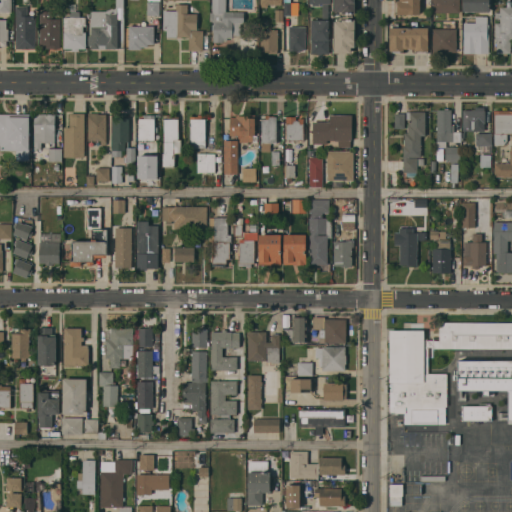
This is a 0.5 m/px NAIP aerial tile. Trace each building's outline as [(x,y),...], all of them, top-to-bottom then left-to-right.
[(11,0),(12,11),(0,11),(0,0),(11,0)] [(213,0),(226,0),(226,10),(225,10),(225,11),(244,11),(244,22),(240,22),(240,35),(233,35),(233,37),(228,37),(228,40),(223,40),(223,42),(214,42),(214,29),(212,29),(212,23),(214,24),(214,21),(213,21),(213,10),(213,0)] [(329,19),(329,53),(322,53),(322,54),(318,54),(318,53),(312,53),(312,19),(317,19),(317,17),(322,17),(322,3),(319,3),(319,5),(313,5),(313,3),(310,3),(310,0),(331,0),(331,3),(328,3),(328,19),(329,19)] [(342,13),(342,11),(335,11),(335,0),(356,0),(356,13),(342,13)] [(420,0),(420,14),(398,14),(398,13),(395,13),(395,0),(420,0)] [(433,12),(433,0),(460,0),(460,12),(433,12)] [(463,11),(463,0),(490,0),(490,11),(463,11)] [(160,1),(160,14),(147,14),(147,1),(160,1)] [(284,1),(298,2),(297,14),(291,14),(291,15),(284,15),(284,1)] [(511,38),(511,53),(497,53),(497,38),(495,38),(495,22),(500,22),(500,18),(495,18),(495,12),(500,12),(500,6),(507,6),(507,1),(511,1),(511,38)] [(164,10),(176,10),(176,3),(188,4),(188,13),(198,13),(197,30),(203,30),(203,50),(189,49),(189,36),(181,36),(167,36),(167,29),(163,29),(164,10)] [(16,5),(27,5),(27,15),(36,15),(36,48),(16,48),(16,5)] [(275,9),(283,9),(283,21),(275,21),(275,9)] [(64,16),(70,16),(70,10),(80,10),(80,16),(86,16),(86,25),(83,25),(83,31),(86,31),(86,48),(78,48),(78,50),(72,50),(72,48),(64,48),(64,16)] [(118,48),(91,48),(91,45),(88,45),(88,35),(91,35),(91,10),(106,10),(106,12),(118,12),(118,48)] [(60,47),(46,47),(47,44),(41,44),(41,11),(55,11),(55,18),(60,18),(60,47)] [(464,16),(488,16),(487,24),(489,24),(489,53),(464,53),(464,16)] [(355,46),(351,46),(351,52),(334,52),(335,20),(342,20),(342,18),(355,19),(355,46)] [(0,19),(6,19),(7,28),(8,28),(8,40),(7,40),(7,46),(0,46),(0,19)] [(154,25),(154,43),(148,43),(148,46),(141,46),(141,48),(129,48),(129,25),(154,25)] [(306,26),(305,48),(301,48),(301,51),(297,51),(297,50),(289,50),(290,26),(306,26)] [(429,27),(429,50),(415,50),(415,48),(411,48),(410,47),(408,48),(404,48),(404,50),(402,50),(402,52),(391,51),(391,50),(391,27),(429,27)] [(433,28),(456,28),(457,51),(448,51),(448,53),(433,53),(433,28)] [(270,30),(270,29),(278,29),(278,33),(279,33),(279,37),(278,37),(278,49),(278,53),(269,53),(269,51),(261,51),(261,30),(270,30)] [(475,109),(475,106),(484,106),(484,110),(485,110),(485,122),(484,122),(484,125),(474,125),(474,131),(463,131),(463,109),(475,109)] [(460,162),(451,162),(451,161),(449,161),(449,159),(446,159),(446,147),(437,147),(437,109),(445,109),(445,107),(448,107),(448,109),(451,109),(452,125),(454,125),(454,132),(453,132),(453,141),(446,141),(446,146),(460,146),(460,162)] [(426,119),(427,119),(427,121),(426,122),(426,135),(421,135),(421,141),(423,140),(423,145),(421,145),(421,156),(409,156),(409,157),(418,157),(418,172),(416,172),(416,175),(416,176),(407,176),(407,175),(407,171),(403,171),(403,145),(405,145),(405,132),(408,132),(408,123),(409,123),(409,120),(405,120),(405,127),(395,128),(395,113),(409,112),(409,111),(426,111),(426,119)] [(494,144),(494,111),(511,111),(511,133),(507,133),(507,140),(503,144),(494,144)] [(89,112),(99,112),(98,113),(106,113),(106,144),(101,144),(101,140),(98,140),(98,142),(94,142),(94,140),(88,140),(89,112)] [(0,113),(30,113),(30,118),(29,118),(29,131),(30,131),(30,135),(29,159),(16,159),(16,150),(0,150),(0,113)] [(55,142),(41,142),(41,148),(35,148),(35,113),(55,113),(55,142)] [(85,131),(87,131),(87,138),(85,138),(85,156),(64,156),(64,127),(70,127),(70,113),(85,113),(85,131)] [(129,141),(125,141),(125,150),(122,150),(122,156),(113,156),(112,117),(117,117),(117,113),(124,113),(124,117),(129,117),(129,141)] [(139,140),(139,118),(144,118),(144,114),(154,114),(155,139),(139,140)] [(167,118),(167,114),(172,114),(172,116),(179,116),(179,139),(181,139),(181,153),(175,152),(174,166),(163,166),(163,153),(164,153),(164,118),(167,118)] [(205,147),(191,147),(191,116),(198,116),(198,114),(202,114),(202,118),(205,118),(205,147)] [(230,117),(236,117),(236,115),(248,115),(248,114),(256,114),(255,135),(254,135),(254,141),(248,141),(248,135),(240,135),(230,135),(230,117)] [(262,119),(266,119),(266,114),(270,114),(270,116),(277,116),(277,142),(262,142),(262,119)] [(352,114),(352,138),(351,138),(351,146),(338,146),(338,139),(335,139),(327,139),(327,143),(313,143),(313,121),(330,121),(330,114),(352,114)] [(287,139),(286,116),(296,116),(296,120),(299,120),(299,118),(303,118),(304,139),(287,139)] [(492,152),(480,152),(480,145),(476,145),(476,133),(492,132),(492,152)] [(238,173),(224,173),(224,140),(238,140),(238,173)] [(511,176),(511,177),(507,177),(507,176),(495,176),(495,162),(510,162),(510,145),(511,145),(511,176)] [(127,146),(135,147),(135,166),(127,166),(127,146)] [(62,148),(62,161),(49,161),(49,147),(62,148)] [(279,150),(280,164),(272,164),(272,150),(279,150)] [(353,180),(327,179),(327,175),(326,175),(326,157),(328,157),(328,150),(354,150),(353,180)] [(215,172),(198,171),(198,153),(215,153),(215,172)] [(491,166),(480,166),(480,154),(491,154),(491,166)] [(157,155),(136,155),(137,178),(158,178),(157,155)] [(323,158),(323,186),(310,186),(310,172),(310,158),(323,158)] [(458,182),(450,182),(451,163),(459,163),(458,182)] [(295,176),(292,176),(292,180),(287,180),(287,176),(285,176),(285,164),(295,164),(295,176)] [(122,182),(112,182),(112,165),(122,165),(122,182)] [(63,166),(75,166),(75,183),(63,183),(63,166)] [(97,167),(109,167),(110,180),(97,180),(97,167)] [(256,167),(256,181),(243,181),(243,167),(256,167)] [(259,211),(259,198),(265,198),(265,202),(279,202),(278,216),(264,216),(265,211),(259,211)] [(310,198),(330,199),(330,212),(323,212),(323,217),(326,217),(326,218),(332,218),(332,237),(327,237),(327,264),(310,264),(310,232),(309,231),(309,217),(312,217),(312,212),(310,212),(310,200),(310,198)] [(126,212),(113,212),(113,199),(126,199),(126,212)] [(306,202),(308,202),(308,212),(291,212),(291,207),(286,207),(286,199),(293,199),(306,199),(306,200),(306,202)] [(475,227),(463,227),(463,202),(475,202),(475,227)] [(401,203),(401,213),(399,213),(399,215),(397,214),(397,213),(387,213),(387,203),(389,203),(401,203)] [(201,228),(201,230),(180,229),(180,228),(174,228),(175,220),(171,220),(171,223),(166,223),(166,220),(162,220),(163,206),(174,206),(174,205),(207,206),(207,228),(201,228)] [(101,207),(101,229),(107,229),(107,257),(97,257),(97,259),(94,259),(94,263),(92,265),(89,265),(87,263),(82,261),(82,265),(71,265),(71,261),(72,261),(72,241),(92,241),(92,229),(87,229),(87,207),(101,207)] [(356,229),(342,229),(342,220),(343,220),(343,213),(356,214),(356,229)] [(231,242),(230,242),(230,258),(227,258),(227,263),(226,263),(226,267),(221,267),(221,265),(213,265),(213,242),(210,241),(210,217),(214,217),(228,217),(228,234),(231,234),(231,242)] [(27,239),(14,233),(16,227),(14,226),(16,221),(18,222),(19,220),(22,221),(21,223),(25,224),(26,223),(33,226),(31,231),(33,232),(31,236),(29,235),(27,239)] [(137,220),(149,220),(149,224),(158,224),(159,268),(148,268),(148,269),(138,269),(137,220)] [(496,253),(493,253),(493,239),(494,239),(494,221),(511,221),(511,240),(508,240),(508,252),(511,252),(511,272),(496,272),(496,253)] [(0,223),(12,223),(12,237),(0,237),(0,243),(2,243),(2,250),(3,250),(3,271),(0,271),(0,223)] [(244,230),(250,231),(250,223),(257,224),(257,237),(244,237),(244,230)] [(242,235),(235,235),(235,224),(243,224),(242,235)] [(132,267),(115,267),(116,227),(132,227),(132,267)] [(418,266),(407,266),(407,264),(399,264),(399,232),(408,232),(408,229),(414,229),(414,232),(418,232),(418,266)] [(439,230),(446,230),(446,238),(439,238),(439,239),(431,239),(431,230),(439,230)] [(281,234),(281,264),(280,264),(273,264),(260,264),(260,233),(281,234)] [(486,265),(480,265),(480,268),(472,268),(472,264),(463,264),(463,255),(464,255),(464,241),(473,241),(473,233),(482,233),(482,241),(486,241),(486,265)] [(307,234),(306,264),(297,264),(284,264),(285,234),(307,234)] [(14,252),(17,244),(14,243),(17,238),(32,245),(30,249),(33,250),(31,255),(29,254),(27,258),(14,252)] [(254,263),(250,263),(250,267),(247,267),(247,266),(240,266),(240,242),(244,242),(244,239),(254,239),(254,263)] [(346,240),(346,239),(354,239),(354,246),(352,246),(352,266),(334,266),(334,240),(346,240)] [(451,272),(433,272),(432,248),(435,248),(435,240),(450,239),(450,248),(451,248),(451,272)] [(59,241),(59,263),(53,263),(53,265),(46,265),(46,263),(39,263),(39,241),(59,241)] [(185,261),(185,263),(180,263),(180,261),(175,261),(175,246),(195,247),(194,261),(185,261)] [(170,261),(162,261),(162,247),(170,247),(170,261)] [(13,271),(16,264),(14,263),(17,258),(32,264),(30,269),(32,270),(31,274),(29,273),(27,277),(13,271)] [(308,317),(308,325),(309,325),(309,329),(308,329),(307,341),(307,343),(306,344),(294,344),(294,342),(294,340),(288,340),(288,328),(293,328),(293,317),(308,317)] [(325,317),(325,318),(346,318),(346,342),(332,342),(332,344),(327,344),(327,342),(319,342),(320,329),(313,329),(313,317),(325,317)] [(511,347),(434,347),(434,340),(440,340),(440,321),(511,321),(511,347)] [(133,327),(133,357),(120,357),(120,367),(110,366),(110,357),(106,357),(106,339),(111,339),(111,328),(109,328),(109,324),(116,324),(116,327),(119,327),(119,326),(123,326),(123,327),(133,327)] [(192,327),(201,328),(201,326),(206,326),(206,328),(208,328),(207,346),(192,346),(192,327)] [(30,357),(12,357),(12,341),(4,341),(4,344),(0,344),(0,331),(4,331),(4,333),(12,333),(12,332),(19,332),(19,327),(31,327),(31,336),(29,336),(30,357)] [(52,327),(52,336),(56,336),(56,363),(53,363),(53,364),(44,364),(44,363),(41,363),(41,365),(40,365),(40,364),(39,364),(38,327),(52,327)] [(65,327),(81,327),(81,336),(84,336),(84,340),(81,340),(81,345),(88,345),(88,348),(89,348),(89,365),(65,365),(65,327)] [(138,327),(153,327),(153,346),(138,346),(138,327)] [(211,369),(211,345),(212,345),(212,331),(222,331),(222,329),(227,329),(227,331),(232,331),(232,332),(240,332),(240,347),(223,346),(223,356),(237,356),(237,369),(211,369)] [(429,373),(447,373),(447,406),(446,406),(446,423),(405,423),(405,412),(398,412),(398,414),(393,414),(393,412),(390,412),(390,390),(393,390),(393,382),(390,382),(390,329),(424,329),(424,339),(429,339),(429,347),(429,373)] [(248,334),(249,334),(249,331),(266,331),(266,341),(271,341),(271,334),(273,334),(273,332),(279,332),(279,334),(280,334),(280,347),(279,347),(279,362),(272,362),(272,361),(266,361),(266,360),(248,360),(248,334)] [(345,354),(346,354),(346,363),(345,363),(345,370),(322,370),(322,346),(345,346),(345,348),(345,354)] [(153,365),(160,365),(160,372),(153,372),(153,376),(137,377),(137,363),(138,363),(138,350),(153,350),(153,365)] [(183,402),(183,381),(192,382),(192,377),(192,350),(207,350),(207,376),(209,376),(209,382),(206,382),(206,409),(207,409),(207,422),(200,422),(195,427),(195,434),(178,434),(178,417),(192,417),(192,420),(199,415),(198,415),(198,409),(192,409),(192,402),(183,402)] [(459,360),(511,361),(511,419),(509,419),(509,390),(494,390),(494,395),(489,394),(489,395),(484,395),(484,390),(458,389),(459,360)] [(313,362),(313,375),(298,375),(298,361),(313,362)] [(114,371),(113,384),(118,384),(118,405),(103,405),(103,386),(99,386),(99,371),(114,371)] [(261,374),(261,381),(262,381),(262,385),(261,385),(261,398),(262,398),(262,402),(261,402),(261,408),(248,408),(248,374),(261,374)] [(20,377),(26,377),(26,382),(33,382),(33,401),(33,407),(29,407),(29,409),(27,409),(27,407),(21,407),(21,401),(20,401),(20,394),(20,377)] [(63,378),(87,378),(87,409),(84,409),(84,413),(63,413),(63,378)] [(292,378),(311,378),(311,391),(292,391),(292,378)] [(152,407),(138,407),(138,380),(153,380),(152,407)] [(237,380),(237,394),(226,393),(226,399),(237,400),(237,413),(229,413),(229,418),(235,418),(234,432),(211,432),(211,418),(221,418),(221,413),(211,413),(211,380),(237,380)] [(344,382),(344,384),(347,384),(346,398),(343,398),(343,399),(324,399),(324,382),(344,382)] [(11,407),(0,407),(0,383),(2,383),(2,385),(10,385),(11,407)] [(47,391),(47,389),(59,389),(59,397),(60,397),(60,413),(53,413),(53,427),(38,427),(38,391),(47,391)] [(463,405),(492,405),(492,420),(463,419),(463,405)] [(345,409),(345,426),(323,426),(323,434),(315,434),(315,426),(299,426),(299,409),(345,409)] [(152,420),(154,420),(154,424),(152,424),(152,431),(138,431),(138,427),(135,427),(136,419),(137,419),(138,412),(152,413),(152,420)] [(83,417),(83,434),(62,433),(62,416),(83,417)] [(98,418),(98,432),(85,432),(85,418),(98,418)] [(280,418),(280,431),(254,431),(254,418),(280,418)] [(27,421),(27,433),(19,433),(19,437),(16,437),(16,433),(15,433),(15,421),(27,421)] [(308,463),(319,463),(319,477),(290,477),(290,450),(308,450),(308,452),(308,463)] [(154,469),(144,469),(144,470),(141,470),(141,469),(140,469),(140,453),(154,454),(154,469)] [(320,473),(320,456),(342,456),(342,464),(346,464),(346,474),(320,473)] [(50,483),(50,478),(55,478),(55,470),(55,457),(59,457),(59,470),(60,470),(60,483),(50,483)] [(98,472),(101,472),(101,461),(115,461),(115,458),(133,459),(133,473),(124,473),(123,477),(125,477),(125,481),(124,481),(123,496),(125,496),(125,500),(123,500),(123,506),(132,506),(132,511),(119,511),(119,506),(117,506),(117,508),(114,508),(114,506),(101,506),(101,479),(99,479),(98,472)] [(95,493),(83,493),(83,480),(78,480),(79,472),(83,472),(83,459),(96,459),(95,493)] [(248,504),(248,471),(249,471),(249,460),(269,460),(268,471),(270,471),(270,491),(263,491),(263,504),(248,504)] [(199,476),(199,466),(209,466),(209,475),(199,476)] [(169,474),(169,489),(152,489),(152,494),(147,493),(147,495),(144,495),(144,494),(137,494),(137,473),(169,474)] [(22,477),(22,490),(14,490),(14,492),(22,492),(21,505),(6,505),(6,497),(7,497),(7,492),(10,492),(10,490),(6,490),(7,482),(7,476),(22,477)] [(299,494),(288,494),(288,481),(299,481),(299,494)] [(26,482),(34,482),(34,492),(26,492),(26,482)] [(403,483),(403,495),(390,495),(390,483),(403,483)] [(342,487),(342,495),(345,495),(345,505),(320,504),(320,496),(315,496),(315,487),(342,487)] [(299,496),(299,510),(282,509),(282,497),(285,497),(285,496),(299,496)] [(228,510),(228,497),(242,497),(242,510),(228,510)]
